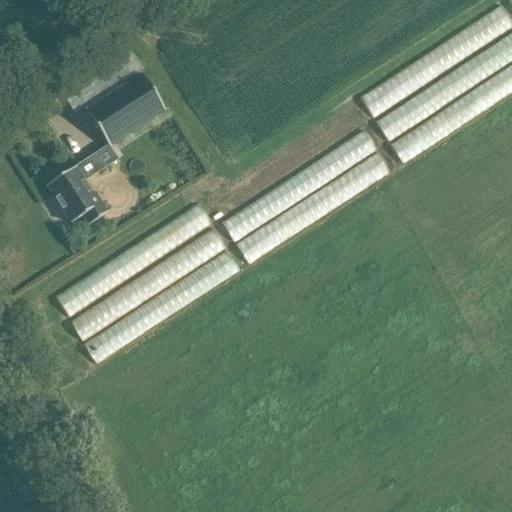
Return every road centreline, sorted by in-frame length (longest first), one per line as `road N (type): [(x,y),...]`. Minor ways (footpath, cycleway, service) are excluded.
road 1 (tertiary): [(90,511),(0,331)]
road 2 (unclassified): [(0,86),(135,0)]
